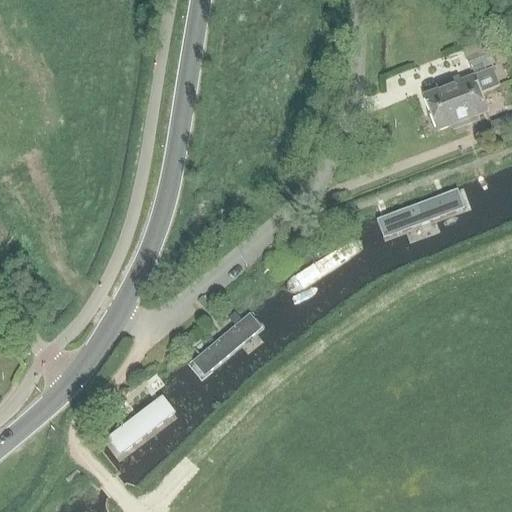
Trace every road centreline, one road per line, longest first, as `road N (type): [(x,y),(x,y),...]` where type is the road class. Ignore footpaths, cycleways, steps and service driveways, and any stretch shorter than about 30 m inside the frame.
road 1 (track): [(140,511),(184,460),(281,373),(400,287),(511,239)]
road 2 (residential): [(121,315),(148,327),(312,189),(343,139),(359,0)]
road 3 (secondary): [(121,315),(171,185),(201,0)]
road 4 (track): [(148,327),(128,368),(75,432),(75,448)]
road 5 (unclassified): [(71,380),(47,358),(0,283)]
